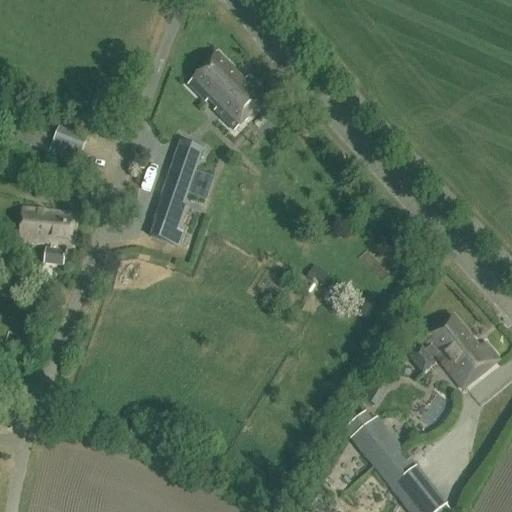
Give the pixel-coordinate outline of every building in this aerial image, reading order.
[(248,78),(244,82),(217,56),(188,86),(206,103),(208,101),(217,109),(214,112),(234,132),(268,99),(248,78)] [(6,134),(49,153),(57,137),(13,117),(6,134)] [(53,157),(82,169),(89,150),(60,138),(53,157)] [(205,150),(182,144),(156,222),(181,231),(205,150)] [(79,215),(24,208),(20,239),(75,246),(79,215)] [(71,271),(71,260),(47,259),(47,271),(71,271)] [(367,302),(359,316),(371,323),(379,308),(367,302)] [(424,349),(411,359),(424,375),(438,365),(461,393),(498,362),(483,344),(476,350),(451,319),(420,343),(424,349),(425,348),(424,349)] [(461,417),(451,394),(418,408),(428,431),(461,417)] [(447,506),(378,419),(350,442),(406,511),(447,511),(444,508),(447,506)]
